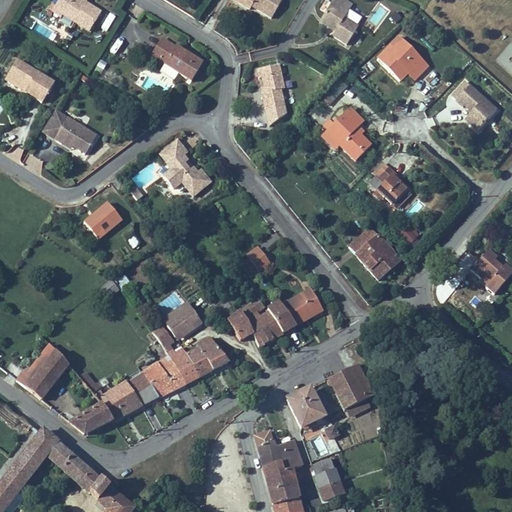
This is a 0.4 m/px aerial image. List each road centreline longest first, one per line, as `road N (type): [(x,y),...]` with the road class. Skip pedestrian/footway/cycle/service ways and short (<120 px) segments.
road 1 (residential): [(0,380),(108,461),(288,368)]
road 2 (residential): [(365,325),(211,125)]
road 3 (residential): [(211,125),(169,120),(69,194),(49,192),(0,160)]
road 4 (residential): [(211,125),(223,50),(146,0)]
road 5 (residential): [(288,368),(286,385),(246,417),(265,511)]
road 6 (tertiary): [(420,291),(428,312),(511,383)]
